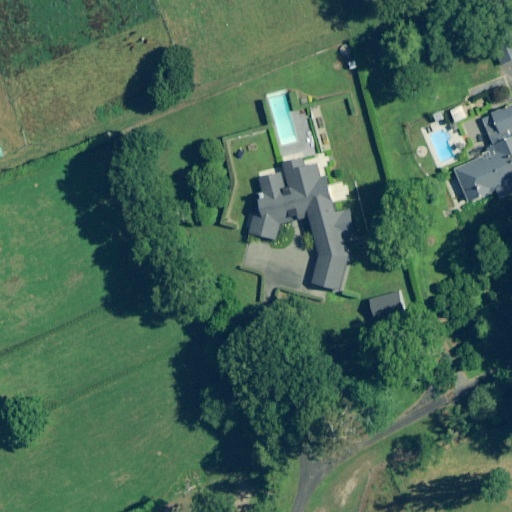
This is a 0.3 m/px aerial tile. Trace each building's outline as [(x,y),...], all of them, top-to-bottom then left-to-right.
[(511,62),(511,46),(497,53),(503,67),(511,62)] [(469,118),(464,106),(453,111),(457,123),(469,118)] [(502,198),(511,194),(511,108),(485,120),(499,153),(457,171),(470,203),(498,191),(502,198)] [(321,256),(315,284),(342,291),(351,253),(347,238),(359,235),(352,211),(337,214),(328,178),(323,179),(320,165),(308,168),(306,160),(286,165),(288,174),(266,179),(252,234),(278,240),(281,224),(301,220),(311,218),(316,235),(315,235),(314,235),(313,236),(312,237),(311,237),(310,238),(310,239),(310,241),(310,242),(310,243),(310,244),(311,245),(312,246),(312,247),(313,247),(315,248),(316,248),(317,248),(318,248),(319,247),(321,256)] [(407,310),(401,292),(372,301),(378,319),(407,310)]
